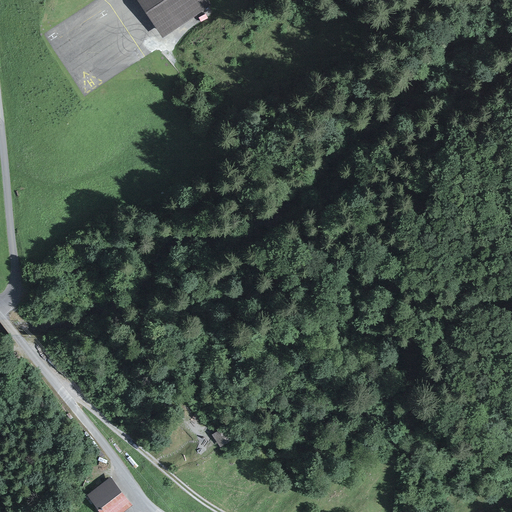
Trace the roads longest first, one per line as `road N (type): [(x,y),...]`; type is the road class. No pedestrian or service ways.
road 1 (track): [(0,311),(160,511)]
road 2 (track): [(61,388),(221,511)]
